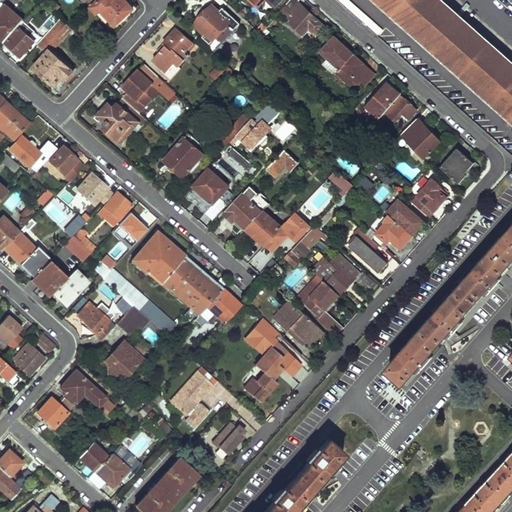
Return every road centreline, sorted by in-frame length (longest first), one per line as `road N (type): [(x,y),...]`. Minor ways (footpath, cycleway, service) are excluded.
road 1 (residential): [(236,466),(496,168),(488,144)]
road 2 (residential): [(59,116),(247,275)]
road 3 (residential): [(323,0),(488,144)]
road 4 (residential): [(158,7),(59,116)]
road 5 (residential): [(6,419),(109,511)]
